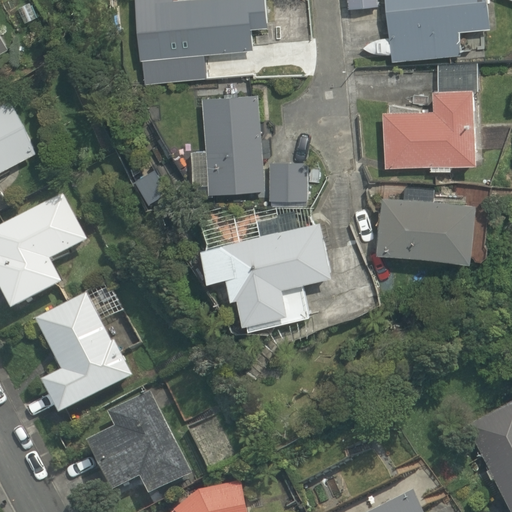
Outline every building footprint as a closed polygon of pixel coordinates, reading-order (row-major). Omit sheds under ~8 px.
[(172,0),(155,2),(158,31),(143,32),(146,63),(190,59),(192,81),(262,75),(259,44),(310,40),(307,5),(292,7),(291,0),(172,0)] [(379,0),(346,0),(346,6),(379,8),(379,0)] [(391,0),(397,64),(464,58),(462,37),(496,34),(493,0),(391,0)] [(0,61),(24,48),(0,6),(0,61)] [(445,109),(390,108),(389,167),(494,168),(495,93),(446,92),(445,109)] [(267,94),(211,96),(213,153),(193,154),(194,200),(315,195),(313,161),(270,163),(267,94)] [(16,98),(0,106),(0,183),(49,156),(16,98)] [(449,201),(393,197),(388,258),(509,268),(511,230),(511,188),(451,183),(449,201)] [(79,197),(0,234),(0,237),(12,264),(4,267),(27,315),(74,292),(61,263),(101,244),(79,197)] [(255,305),(260,329),(297,320),(298,324),(321,319),(313,288),(328,285),(330,295),(348,291),(331,221),(210,250),(218,283),(237,278),(244,307),(255,305)] [(141,379),(93,291),(42,319),(71,373),(51,383),(70,418),(141,379)] [(205,479),(160,393),(118,415),(126,431),(97,447),(124,500),(156,483),(165,500),(205,479)] [(256,453),(232,406),(192,426),(216,473),(256,453)] [(511,412),(480,428),(511,494),(511,412)] [(206,494),(188,511),(259,511),(247,478),(206,494)] [(432,511),(425,496),(393,511),(432,511)]
